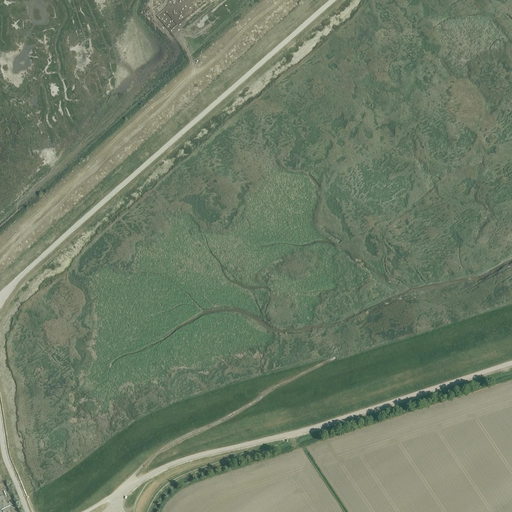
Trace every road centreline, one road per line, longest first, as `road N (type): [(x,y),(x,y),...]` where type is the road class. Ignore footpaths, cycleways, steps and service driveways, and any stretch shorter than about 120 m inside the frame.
road 1 (track): [(334,0),(13,283),(0,304)]
road 2 (unclassified): [(118,503),(144,476),(187,458),(511,363)]
road 3 (track): [(0,251),(274,0)]
road 4 (track): [(138,481),(133,476),(168,445),(329,361)]
